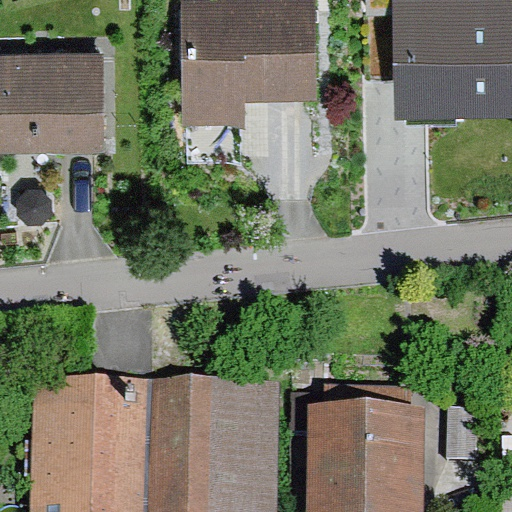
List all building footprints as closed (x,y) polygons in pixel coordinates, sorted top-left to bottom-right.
[(312,0),(198,0),(185,0),(189,98),(244,96),(243,85),(315,83),(312,0)] [(511,3),(402,5),(404,95),(511,93),(511,3)] [(100,57),(0,57),(0,136),(40,136),(40,126),(101,126),(100,57)] [(32,511),(278,511),(279,393),(34,387),(32,511)] [(406,511),(408,399),(332,398),(330,511),(406,511)] [(474,462),(476,411),(448,410),(447,461),(474,462)]
